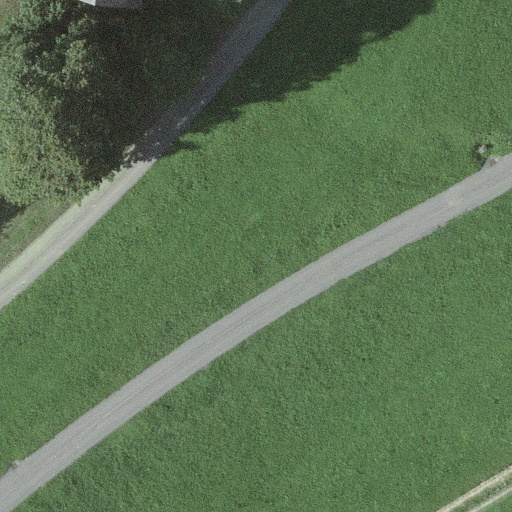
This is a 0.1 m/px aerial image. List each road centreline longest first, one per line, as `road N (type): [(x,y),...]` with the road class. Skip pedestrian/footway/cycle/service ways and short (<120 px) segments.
road 1 (unclassified): [(511,173),(274,300),(0,500)]
road 2 (unclassified): [(0,288),(194,99),(273,0)]
